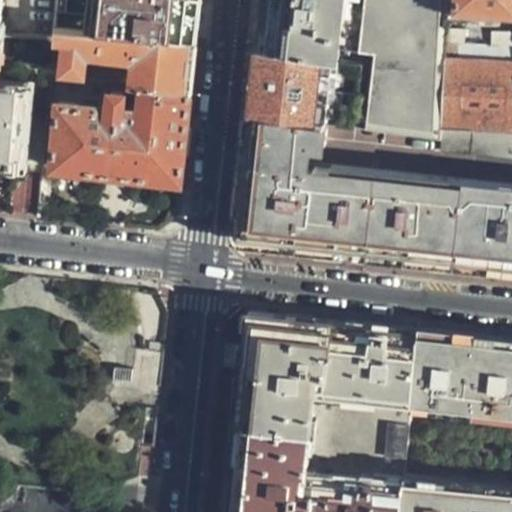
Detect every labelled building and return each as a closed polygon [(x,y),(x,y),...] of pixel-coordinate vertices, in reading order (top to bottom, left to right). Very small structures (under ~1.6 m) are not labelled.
[(56,0),(56,5),(199,24),(201,1),(201,0),(56,0)] [(262,0),(261,12),(258,48),(262,49),(335,58),(365,62),(356,127),(442,139),(442,127),(444,60),(445,45),(446,43),(447,29),(447,17),(448,0),(262,0)] [(511,0),(448,0),(447,17),(461,18),(461,8),(475,9),(474,18),(497,19),(496,9),(511,9),(511,0)] [(144,85),(192,90),(196,49),(199,24),(56,5),(53,36),(55,37),(67,39),(63,69),(85,72),(87,52),(135,58),(133,77),(123,77),(123,82),(144,85)] [(465,29),(447,29),(446,43),(465,44),(465,29)] [(491,45),(509,47),(511,43),(511,32),(492,32),(491,45)] [(0,34),(0,157),(29,160),(30,151),(44,152),(51,74),(55,37),(53,36),(0,34)] [(445,45),(444,60),(511,65),(511,47),(509,47),(491,45),(465,44),(446,43),(445,45)] [(327,122),(335,58),(262,49),(260,66),(256,65),(254,81),(251,111),(327,122)] [(365,62),(335,58),(327,122),(356,127),(365,62)] [(511,65),(444,60),(442,127),(511,132),(511,65)] [(100,80),(79,77),(78,91),(99,94),(100,80)] [(116,174),(182,180),(192,90),(144,85),(141,116),(136,116),(136,112),(124,109),(126,96),(122,92),(114,90),(111,95),(109,106),(60,101),(53,167),(116,174)] [(511,187),(444,180),(444,176),(322,163),(327,122),(251,111),(246,158),(239,219),(254,240),(296,244),(371,252),(511,266),(511,187)] [(511,132),(442,127),(442,139),(442,150),(511,157),(511,132)] [(29,160),(0,157),(0,166),(12,168),(28,169),(29,160)] [(317,397),(410,407),(419,330),(347,322),(249,311),(238,423),(235,438),(310,447),(317,397)] [(511,340),(475,336),(419,330),(410,407),(511,415),(511,340)] [(133,368),(114,368),(113,383),(132,384),(133,368)] [(310,447),(235,438),(228,511),(402,511),(406,476),(307,468),(310,447)] [(511,511),(511,484),(406,476),(402,511),(511,511)]
